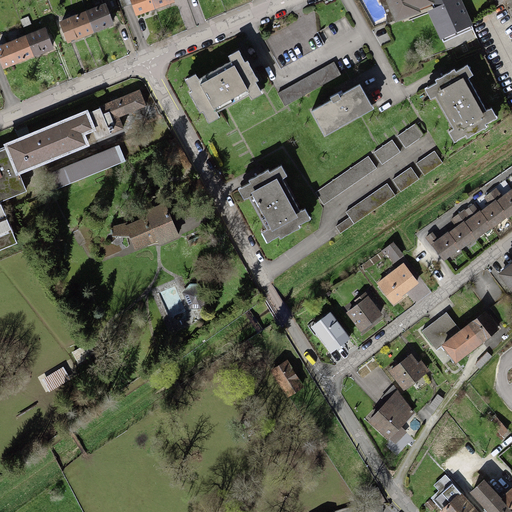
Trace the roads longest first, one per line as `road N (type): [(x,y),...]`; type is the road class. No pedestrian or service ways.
road 1 (residential): [(145,61),(324,382)]
road 2 (residential): [(324,382),(511,242)]
road 3 (residential): [(291,0),(145,61)]
road 4 (residential): [(145,61),(0,122)]
road 5 (residential): [(324,382),(412,511)]
